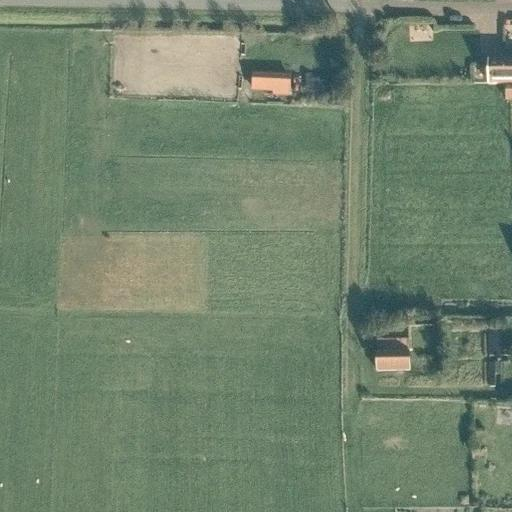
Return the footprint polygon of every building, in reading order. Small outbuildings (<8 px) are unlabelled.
[(511,62),(488,62),(488,87),(511,86),(511,62)] [(253,93),(274,94),(289,94),(290,79),(254,77),(253,93)] [(490,358),(502,358),(503,334),(491,334),(490,358)] [(377,355),(377,373),(410,372),(410,355),(377,355)] [(490,365),(490,389),(496,389),(496,377),(502,377),(502,365),(490,365)]
